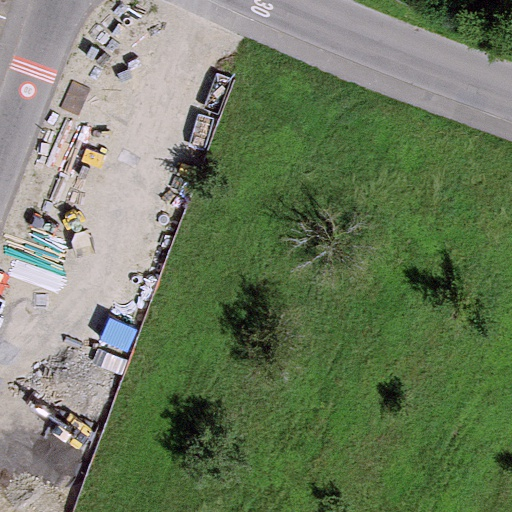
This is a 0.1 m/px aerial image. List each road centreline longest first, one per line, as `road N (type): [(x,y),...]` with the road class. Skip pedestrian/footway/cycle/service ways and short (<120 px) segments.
road 1 (tertiary): [(511,91),(294,0)]
road 2 (residential): [(60,0),(0,162)]
